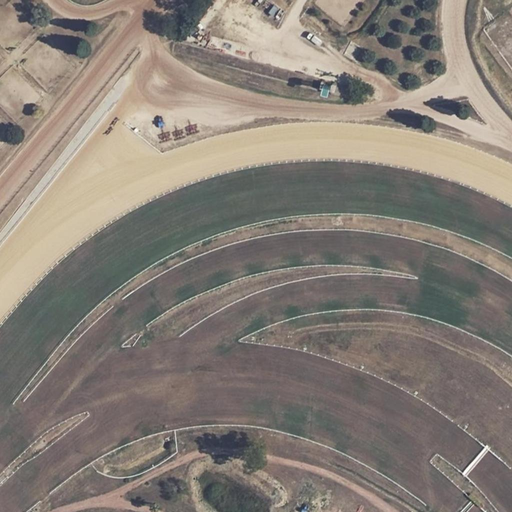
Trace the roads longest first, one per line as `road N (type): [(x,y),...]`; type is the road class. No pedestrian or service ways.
road 1 (unknown): [(394,110),(324,113),(232,98),(165,69),(144,29)]
road 2 (unknown): [(0,198),(144,29)]
road 3 (unknown): [(306,0),(293,25),(301,48),(378,86),(394,110)]
road 4 (unknown): [(511,150),(394,110)]
